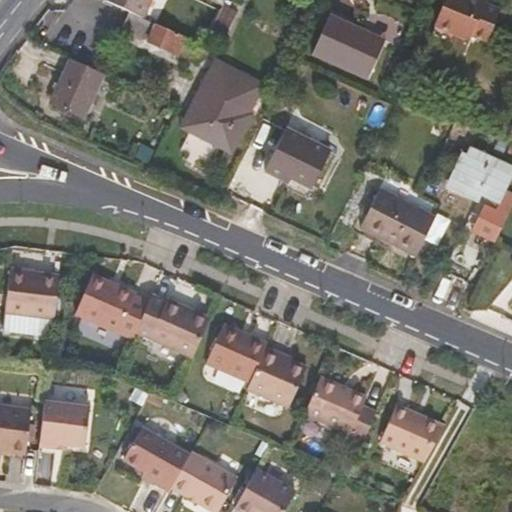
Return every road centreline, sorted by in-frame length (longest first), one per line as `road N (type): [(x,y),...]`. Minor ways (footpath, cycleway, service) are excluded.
road 1 (secondary): [(132,200),(511,360)]
road 2 (secondary): [(0,139),(132,200)]
road 3 (secondary): [(0,193),(132,200)]
